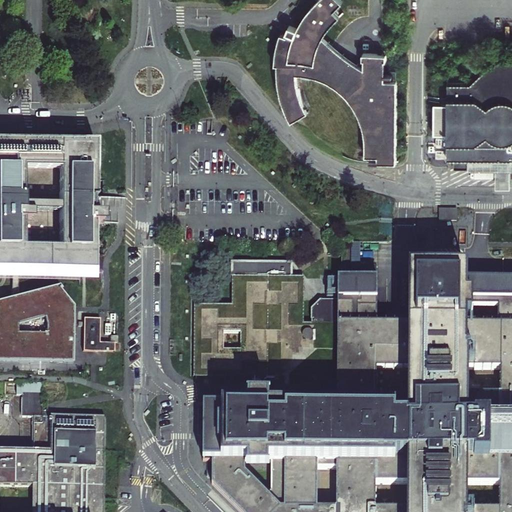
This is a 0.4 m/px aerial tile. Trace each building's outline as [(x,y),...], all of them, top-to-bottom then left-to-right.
[(371,142),(371,153),(384,153),(384,156),(375,157),(375,159),(402,160),(403,78),(388,77),(388,74),(397,74),(397,71),(388,71),(389,58),(391,58),(391,52),(384,52),(368,51),(368,57),(370,57),(370,66),(357,59),(347,52),(336,44),(328,35),(330,31),(333,27),(335,23),(338,20),(344,14),(338,8),(346,0),(321,0),(320,1),(315,7),(310,12),(306,18),(302,27),(299,34),(292,33),(291,34),(285,32),(282,41),(281,50),(279,63),(282,63),(282,68),(282,77),(284,89),(287,99),(291,111),(296,119),(313,110),(307,98),(304,90),(302,80),(301,72),(314,74),(324,77),(335,83),(346,91),(356,101),(364,115),(368,127),(371,142)] [(467,83),(450,82),(450,106),(435,105),(435,135),(449,135),(448,159),(460,160),(461,167),(476,167),(476,160),(511,160),(511,58),(493,58),(467,83)] [(93,194),(93,141),(0,140),(0,281),(11,282),(18,282),(92,283),(92,223),(93,194)] [(511,187),(511,160),(476,160),(476,167),(476,172),(503,172),(502,188),(511,187)] [(458,210),(439,210),(439,224),(458,224),(458,210)] [(511,511),(511,281),(467,282),(467,276),(409,276),(409,324),(376,323),(376,280),(339,280),(326,280),(326,302),(320,302),(311,309),(311,320),(313,324),(304,324),(304,279),(291,279),(290,265),(233,263),(233,306),(197,306),(197,376),(340,377),(340,408),(202,406),(203,461),(211,461),(212,485),(237,511),(511,511)] [(18,282),(11,282),(12,297),(0,300),(0,361),(73,363),(74,305),(57,287),(19,296),(18,282)] [(97,319),(83,319),(83,352),(109,352),(113,352),(113,343),(117,343),(117,337),(111,337),(111,343),(97,343),(97,319)] [(42,384),(16,384),(16,396),(22,396),(22,417),(41,417),(42,384)] [(104,511),(105,418),(35,418),(35,452),(0,451),(0,511),(104,511)]
